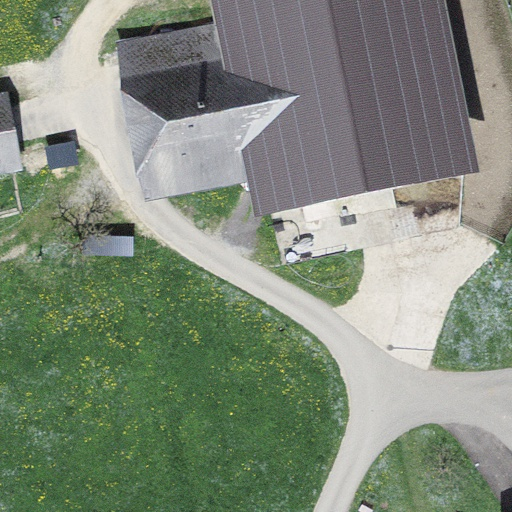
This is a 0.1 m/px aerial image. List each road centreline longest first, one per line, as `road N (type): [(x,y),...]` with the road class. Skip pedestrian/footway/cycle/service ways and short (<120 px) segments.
road 1 (track): [(118,189),(189,243),(326,324),(361,358),(377,391),(511,383)]
road 2 (track): [(0,256),(118,189)]
road 3 (track): [(329,511),(377,391)]
